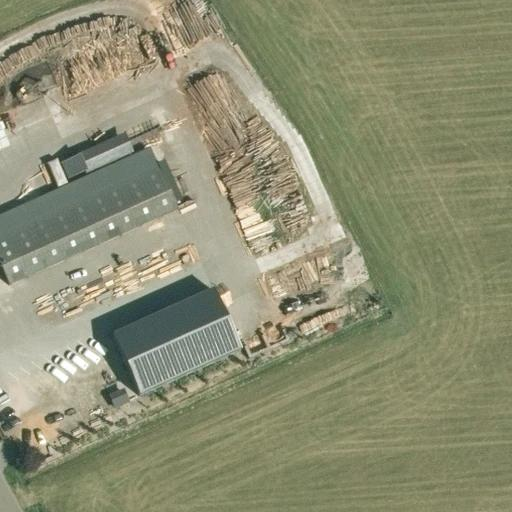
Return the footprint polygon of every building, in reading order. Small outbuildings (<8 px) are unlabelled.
[(179,0),(169,6),(179,24),(202,11),(195,0),(179,0)] [(27,100),(39,94),(33,80),(20,86),(27,100)] [(99,190),(0,234),(0,271),(7,287),(177,210),(156,164),(123,179),(116,165),(93,175),(99,190)] [(211,235),(196,245),(221,280),(235,271),(211,235)] [(137,402),(239,356),(210,296),(110,341),(113,347),(53,375),(75,423),(134,396),(137,402)]
